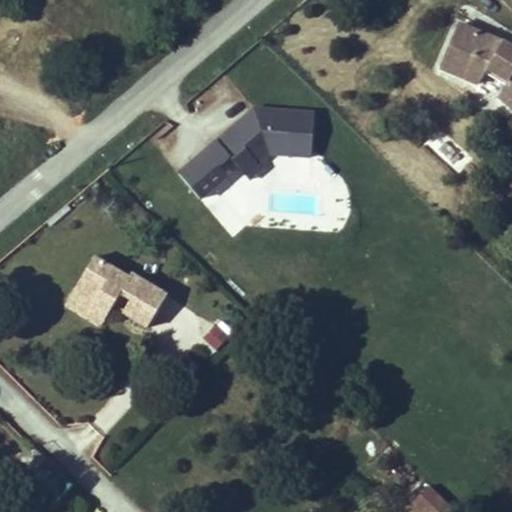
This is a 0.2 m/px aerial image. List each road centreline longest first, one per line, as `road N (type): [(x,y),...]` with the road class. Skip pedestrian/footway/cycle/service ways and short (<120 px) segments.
road 1 (unclassified): [(0,204),(246,0)]
road 2 (unclassified): [(141,511),(0,375)]
